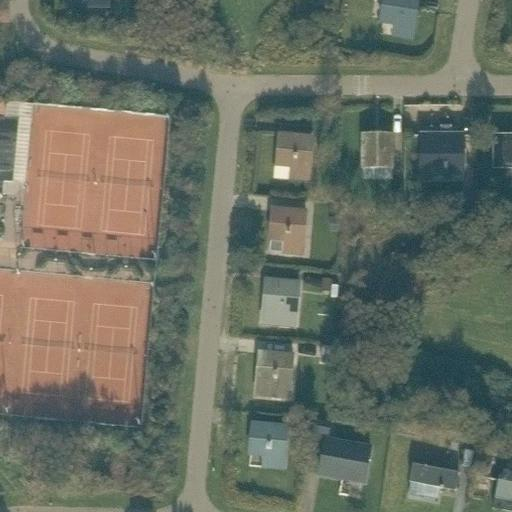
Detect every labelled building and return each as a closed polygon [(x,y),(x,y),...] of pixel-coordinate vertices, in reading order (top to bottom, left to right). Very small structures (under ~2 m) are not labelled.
[(384,0),(381,24),(382,25),(382,22),(415,28),(415,27),(413,27),(417,0),(384,0)] [(19,121),(0,118),(0,175),(0,174),(14,175),(19,121)] [(392,137),(379,137),(379,131),(378,131),(378,137),(364,137),(363,137),(363,168),(374,168),(374,171),(377,171),(377,164),(390,164),(390,172),(392,172),(392,137)] [(281,137),(281,135),(280,135),(276,178),(309,181),(310,169),(311,169),(311,168),(310,168),(312,138),(311,137),(311,140),(281,137)] [(462,137),(422,137),(422,168),(434,168),(434,177),(462,177),(462,172),(462,137)] [(511,137),(506,137),(494,137),(494,168),(511,168),(511,137)] [(484,194),(475,194),(475,205),(484,205),(484,194)] [(473,195),(457,195),(457,207),(473,207),(473,195)] [(274,211),(274,209),(273,209),(269,253),(302,256),(303,243),(304,243),(304,242),(303,242),(306,212),(305,212),(304,214),(274,211)] [(267,283),(268,281),(267,281),(263,324),(295,327),(296,315),(298,315),(298,314),(296,314),(299,284),(298,283),(298,286),(267,283)] [(323,281),(322,291),(329,292),(330,282),(323,281)] [(316,350),(315,365),(327,366),(328,351),(316,350)] [(261,354),(261,352),(260,352),(256,396),(289,399),(290,387),(291,387),(291,386),(290,385),(293,355),(292,355),(291,358),(261,354)] [(330,425),(317,422),(315,422),(312,433),(328,436),(330,425)] [(254,426),(254,424),(253,424),(250,457),(252,457),(252,455),(285,458),(285,457),(283,457),(286,427),(285,427),(285,429),(254,426)] [(370,450),(329,442),(325,441),(319,475),(364,484),(370,450)] [(455,492),(459,474),(413,466),(410,484),(411,484),(411,483),(440,489),(440,490),(443,490),(443,488),(454,490),(454,492),(455,492)] [(495,499),(493,509),(511,511),(511,473),(504,472),(502,482),(498,481),(495,499)]
